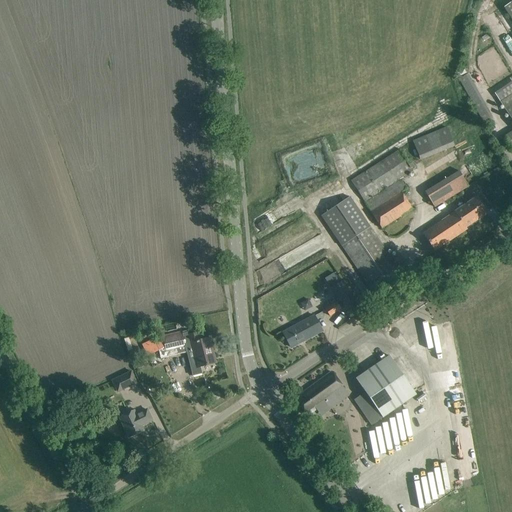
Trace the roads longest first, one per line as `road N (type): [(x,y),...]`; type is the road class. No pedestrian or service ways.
road 1 (unclassified): [(264,390),(243,335),(215,0)]
road 2 (unclassified): [(264,390),(104,494),(86,494),(71,485),(0,345)]
road 3 (unclassified): [(264,390),(511,230)]
road 4 (unclassified): [(354,511),(264,390)]
